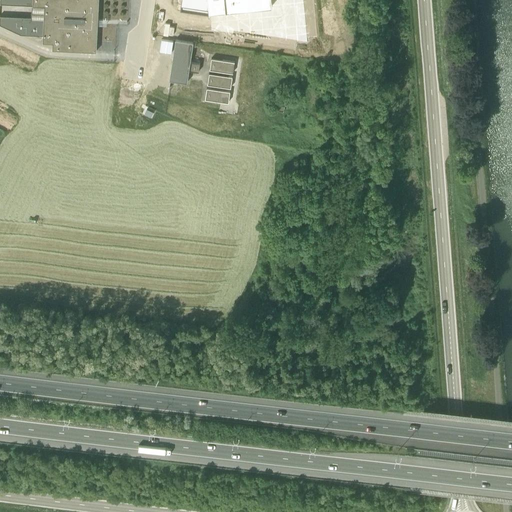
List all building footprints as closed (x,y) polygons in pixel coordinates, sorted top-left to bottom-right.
[(97,0),(0,0),(0,3),(31,5),(31,16),(0,14),(0,22),(20,33),(42,34),(43,42),(52,42),(51,49),(96,51),(97,0)] [(271,5),(270,0),(180,0),(180,2),(185,3),(184,7),(207,11),(208,13),(210,11),(225,10),(225,11),(271,5)] [(193,41),(175,38),(169,77),(186,80),(188,68),(198,70),(199,62),(190,60),(193,41)] [(234,61),(211,57),(209,68),(232,72),(234,61)] [(231,76),(209,72),(207,82),(230,86),(231,76)] [(229,91),(206,86),(205,97),(228,101),(229,91)]
